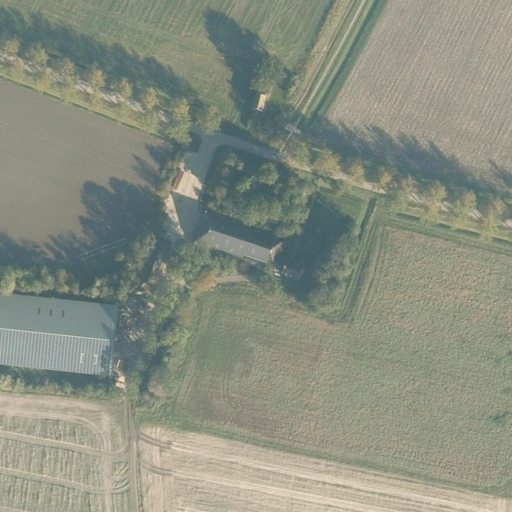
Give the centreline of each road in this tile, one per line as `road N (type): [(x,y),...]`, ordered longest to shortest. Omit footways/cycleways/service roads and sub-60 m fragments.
road 1 (tertiary): [(511,223),(207,133),(0,54)]
road 2 (track): [(241,144),(290,114),(351,0)]
